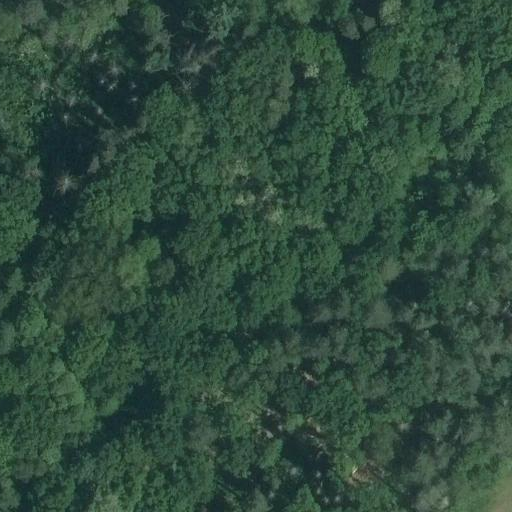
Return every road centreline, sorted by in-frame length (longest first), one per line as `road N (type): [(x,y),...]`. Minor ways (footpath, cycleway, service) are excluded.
road 1 (track): [(76,451),(46,379),(39,338),(177,103),(201,81),(252,0)]
road 2 (track): [(77,275),(163,393),(203,404),(349,283)]
